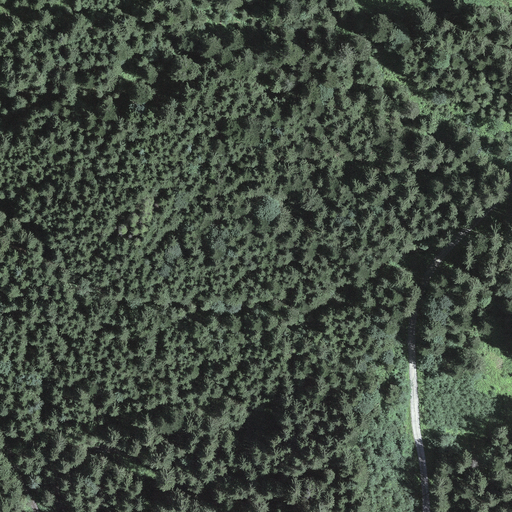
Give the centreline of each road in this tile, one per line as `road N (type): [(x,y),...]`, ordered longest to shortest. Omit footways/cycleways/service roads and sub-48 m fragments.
road 1 (unclassified): [(511,187),(444,252),(418,298),(411,340),(426,511)]
road 2 (track): [(61,511),(56,481),(64,464),(105,448),(232,511)]
